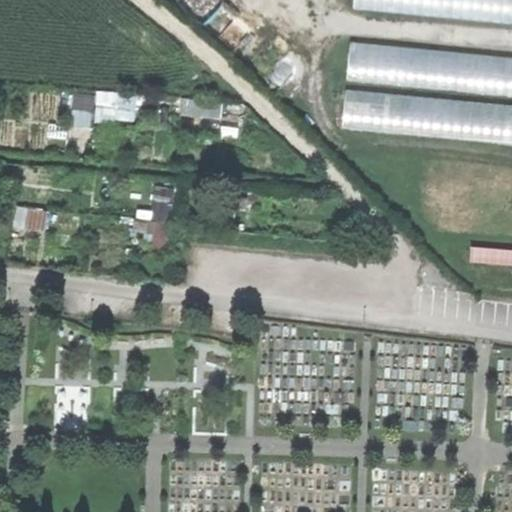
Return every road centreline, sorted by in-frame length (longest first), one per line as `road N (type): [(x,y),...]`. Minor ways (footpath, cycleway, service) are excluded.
road 1 (track): [(496,333),(0,271)]
road 2 (track): [(496,333),(225,73),(135,0)]
